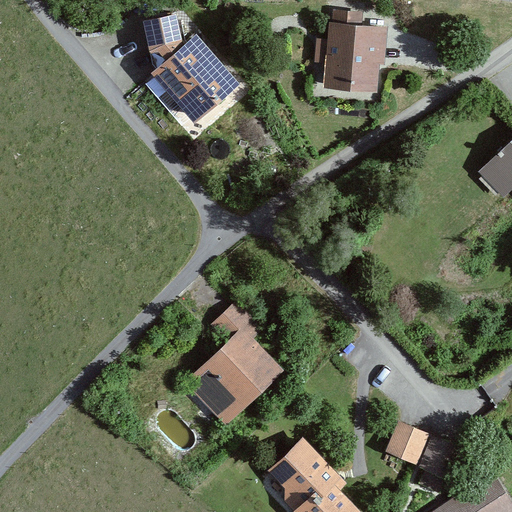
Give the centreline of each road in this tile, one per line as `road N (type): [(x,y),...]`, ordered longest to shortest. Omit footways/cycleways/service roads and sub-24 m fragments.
road 1 (residential): [(264,198),(364,332),(442,407),(511,365)]
road 2 (residential): [(219,230),(0,450)]
road 3 (residential): [(219,230),(18,0)]
road 4 (residential): [(511,44),(264,198)]
